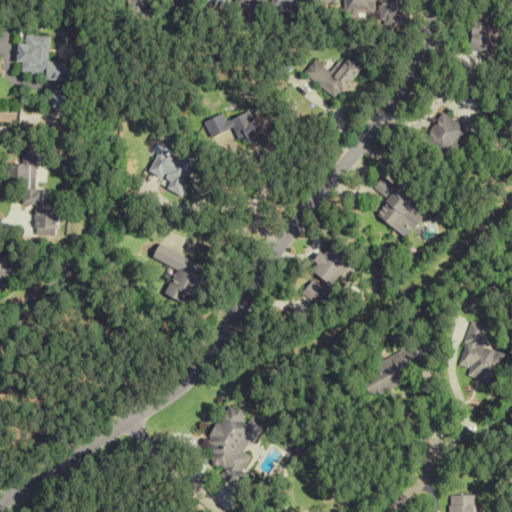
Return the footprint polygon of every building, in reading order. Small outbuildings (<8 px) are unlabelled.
[(158,0),(128,0),(129,8),(158,8),(158,0)] [(169,0),(170,9),(193,9),(193,0),(169,0)] [(301,0),(273,0),(273,9),(302,9),(301,0)] [(374,13),(374,0),(345,0),(346,13),(374,13)] [(410,0),(380,0),(380,18),(410,18),(410,0)] [(478,8),(468,50),(489,55),(499,13),(478,8)] [(51,37),(23,35),(21,72),(48,74),(48,80),(74,82),(75,64),(50,62),(51,37)] [(304,74),(339,100),(364,66),(346,53),(331,72),(314,60),(304,74)] [(271,133),(260,109),(228,123),(224,114),(204,122),(212,139),(234,129),(241,146),(271,133)] [(467,130),(443,113),(422,142),(450,162),(465,141),(461,138),(467,130)] [(147,174),(182,192),(200,158),(188,151),(183,162),(160,150),(147,174)] [(43,206),(43,190),(36,189),(37,159),(26,159),(26,165),(10,164),(8,204),(43,206)] [(377,215),(407,239),(426,214),(382,179),(374,189),(388,200),(377,215)] [(36,236),(58,236),(58,210),(36,210),(36,236)] [(163,293),(180,302),(185,294),(192,298),(202,278),(195,275),(200,266),(158,244),(151,258),(175,270),(163,293)] [(350,262),(328,246),(311,271),(323,280),(319,286),(311,280),(302,292),(319,304),(350,262)] [(0,288),(15,264),(0,254),(0,288)] [(483,326),(468,322),(457,365),(468,368),(466,377),(493,384),(501,353),(478,347),(483,326)] [(417,377),(405,350),(358,371),(370,397),(417,377)] [(262,422),(228,405),(205,449),(213,453),(209,462),(224,470),(221,476),(235,483),(249,456),(246,454),(262,422)] [(475,511),(475,496),(448,496),(448,511),(475,511)]
